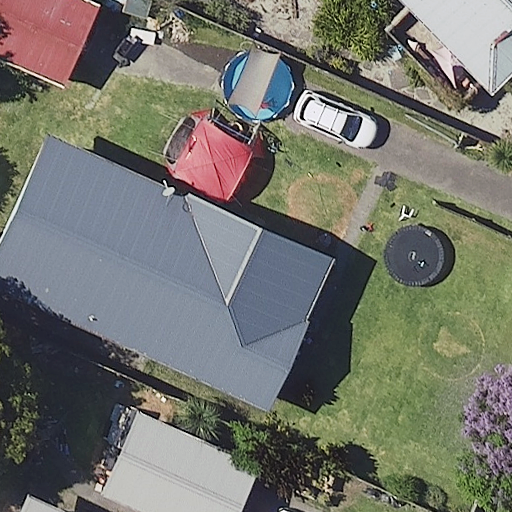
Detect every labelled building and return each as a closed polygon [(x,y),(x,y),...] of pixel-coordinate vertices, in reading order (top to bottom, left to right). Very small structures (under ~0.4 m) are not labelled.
[(73,3),(66,0),(0,0),(0,61),(39,78),(73,3)] [(511,0),(381,0),(467,84),(511,37),(511,0)] [(310,251),(23,118),(0,168),(0,288),(240,400),(310,251)] [(209,511),(235,459),(112,399),(72,480),(136,511),(209,511)] [(0,511),(72,511),(0,478),(0,511)]
